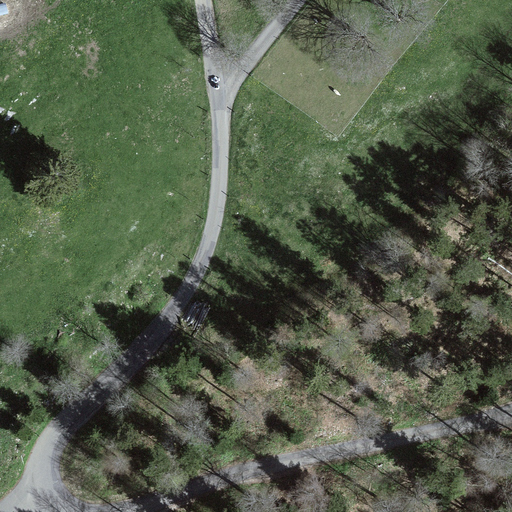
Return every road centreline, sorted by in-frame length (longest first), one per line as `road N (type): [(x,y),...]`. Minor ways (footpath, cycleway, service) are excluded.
road 1 (unclassified): [(36,511),(23,494),(52,415),(164,313),(197,250),(213,121)]
road 2 (unclassified): [(511,407),(275,462),(125,511)]
road 3 (unclassified): [(304,0),(213,121)]
road 4 (unclassified): [(213,121),(200,0)]
